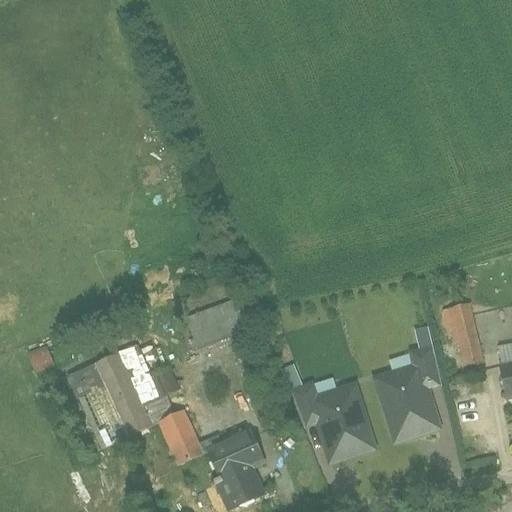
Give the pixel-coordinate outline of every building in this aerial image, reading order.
[(196,349),(233,334),(221,305),(184,319),(196,349)] [(488,368),(471,309),(443,317),(459,376),(488,368)] [(45,346),(24,355),(33,376),(53,367),(45,346)] [(511,347),(496,351),(507,405),(511,403),(511,347)] [(414,372),(377,383),(397,449),(442,436),(430,396),(446,391),(434,350),(410,357),(414,372)] [(266,465),(253,434),(208,453),(188,411),(158,424),(120,354),(66,373),(99,453),(161,431),(178,464),(211,462),(237,511),(245,511),(269,502),(256,473),(266,465)] [(311,389),(292,395),(307,437),(316,434),(330,474),(383,455),(358,386),(315,401),(311,389)]
